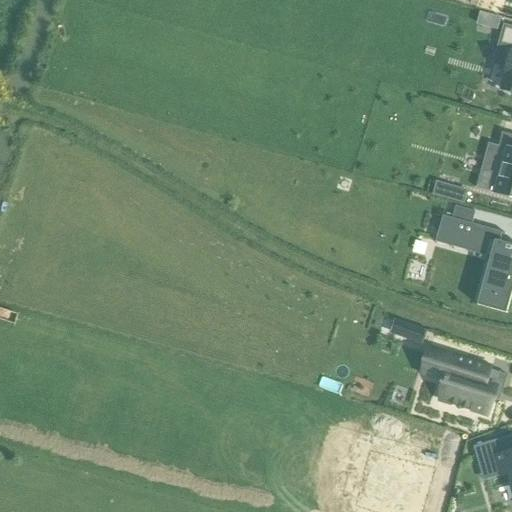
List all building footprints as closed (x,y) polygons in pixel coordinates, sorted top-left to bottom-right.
[(481,13),(478,25),(497,30),(500,18),(481,13)] [(511,29),(504,27),(500,43),(511,46),(511,51),(501,90),(511,93),(511,29)] [(511,135),(502,133),(499,147),(489,144),(477,189),(494,194),(511,199),(511,135)] [(446,198),(463,203),(466,192),(449,187),(446,198)] [(438,244),(452,247),(454,248),(469,252),(471,253),(485,257),(487,257),(491,258),(490,260),(490,262),(486,274),(486,277),(482,289),(477,306),(495,311),(507,314),(511,295),(511,245),(505,244),(498,242),(499,236),(500,234),(500,233),(496,231),(472,225),(476,212),(457,207),(455,207),(452,219),(443,217),(435,243),(438,244)] [(406,335),(405,337),(419,342),(421,343),(425,332),(427,333),(427,331),(394,320),(393,321),(401,324),(409,326),(406,335)] [(489,370),(489,368),(447,355),(440,353),(433,375),(433,377),(446,381),(441,399),(440,400),(447,402),(452,404),(454,405),(457,406),(459,406),(464,408),(465,408),(469,409),(470,410),(487,415),(492,399),(495,388),(484,385),(489,370)] [(511,435),(473,446),(478,462),(489,458),(495,478),(510,473),(511,480),(511,435)] [(358,498),(354,511),(391,511),(395,498),(402,500),(407,478),(402,477),(408,454),(379,446),(373,469),(361,465),(352,497),(358,498)]
